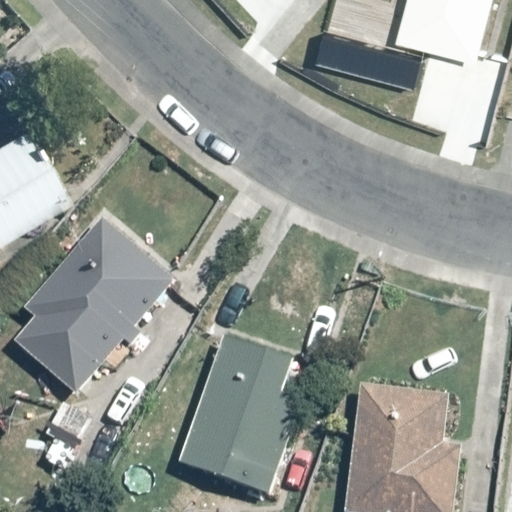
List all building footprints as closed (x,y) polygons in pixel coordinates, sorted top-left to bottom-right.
[(499,0),(412,0),(402,39),(483,62),(499,0)] [(0,241),(65,204),(24,132),(0,145),(0,241)] [(181,280),(107,219),(29,313),(37,319),(18,343),(83,398),(181,280)] [(306,363),(234,337),(187,466),(275,497),(309,402),(294,397),(306,363)] [(452,396),(364,388),(353,511),(456,511),(462,445),(448,444),(452,396)]
